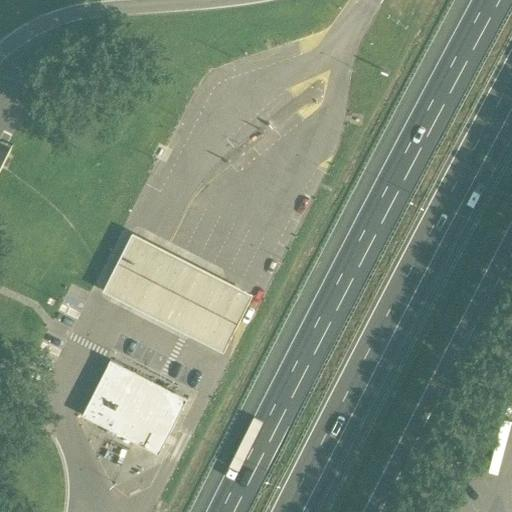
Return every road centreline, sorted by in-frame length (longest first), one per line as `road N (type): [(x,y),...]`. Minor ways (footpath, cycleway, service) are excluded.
road 1 (motorway): [(484,0),(220,511)]
road 2 (motorway): [(289,511),(511,89)]
